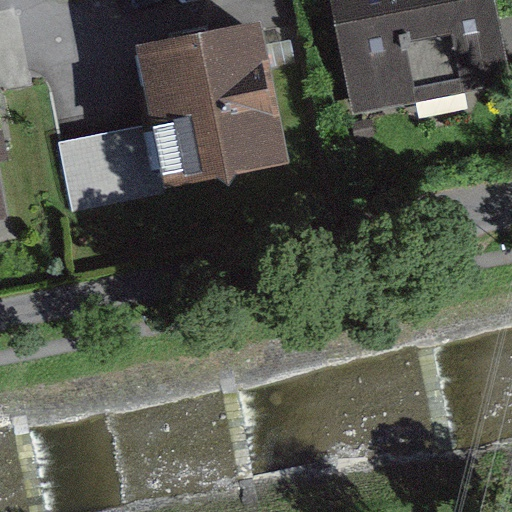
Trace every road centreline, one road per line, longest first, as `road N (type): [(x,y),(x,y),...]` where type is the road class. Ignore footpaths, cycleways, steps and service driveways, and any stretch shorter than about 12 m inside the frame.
road 1 (unclassified): [(0,310),(511,205)]
road 2 (residential): [(232,0),(75,28),(37,22),(21,0)]
